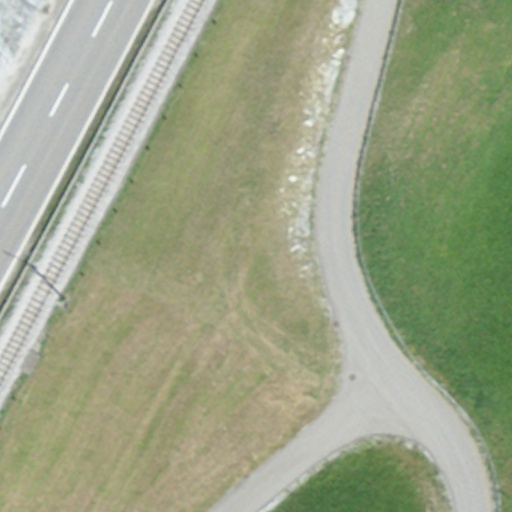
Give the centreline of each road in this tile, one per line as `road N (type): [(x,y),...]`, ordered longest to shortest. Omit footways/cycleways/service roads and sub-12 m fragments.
road 1 (track): [(459,511),(446,462),(363,350),(327,244),(329,170),(362,0)]
road 2 (secondary): [(0,210),(112,0)]
